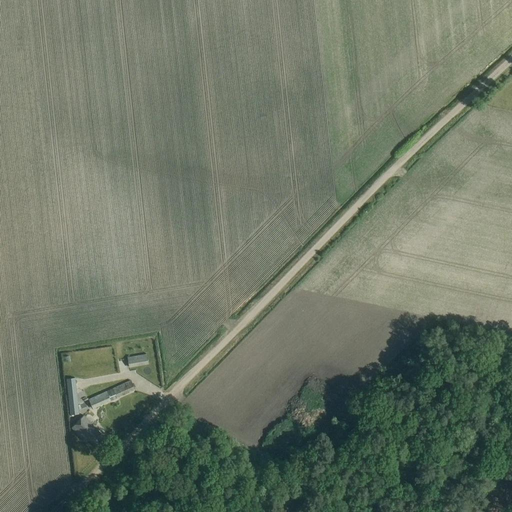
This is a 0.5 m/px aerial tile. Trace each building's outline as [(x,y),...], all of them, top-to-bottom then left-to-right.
[(151,343),(128,346),(129,354),(152,351),(151,343)] [(129,369),(149,365),(147,355),(127,358),(129,369)] [(93,410),(135,390),(131,381),(89,401),(93,410)] [(71,415),(79,414),(78,402),(70,403),(71,415)] [(105,440),(103,438),(104,436),(84,416),(72,429),(86,442),(89,440),(97,448),(105,440)]
